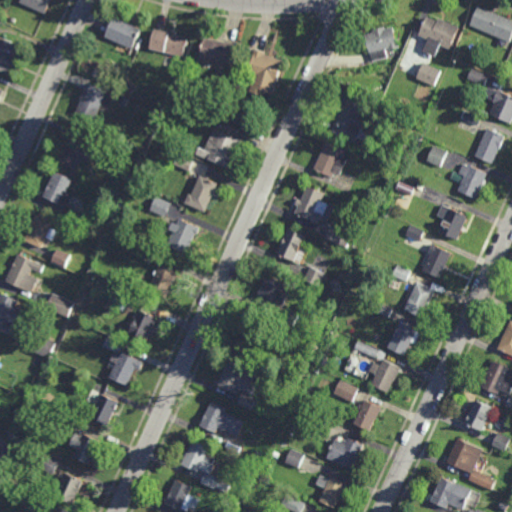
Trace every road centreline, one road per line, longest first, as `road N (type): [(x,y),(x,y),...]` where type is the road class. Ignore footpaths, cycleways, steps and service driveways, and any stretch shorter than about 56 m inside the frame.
road 1 (residential): [(346,0),(117,511)]
road 2 (residential): [(511,223),(383,511)]
road 3 (residential): [(84,0),(0,193)]
road 4 (residential): [(337,0),(216,0)]
